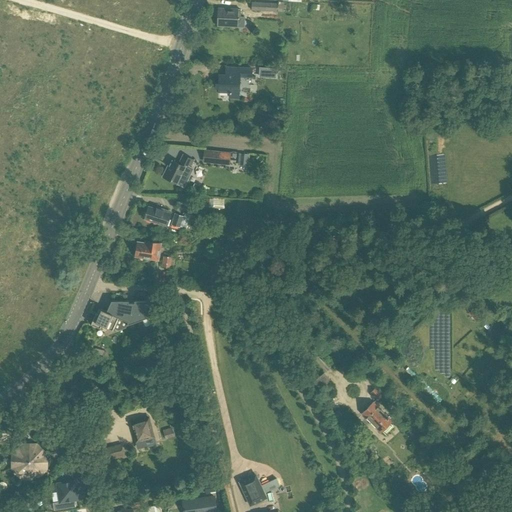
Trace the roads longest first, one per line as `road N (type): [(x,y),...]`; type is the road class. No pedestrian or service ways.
road 1 (unclassified): [(90,287),(279,294),(366,266),(511,199)]
road 2 (secondary): [(90,287),(189,0)]
road 3 (residential): [(93,511),(64,335)]
